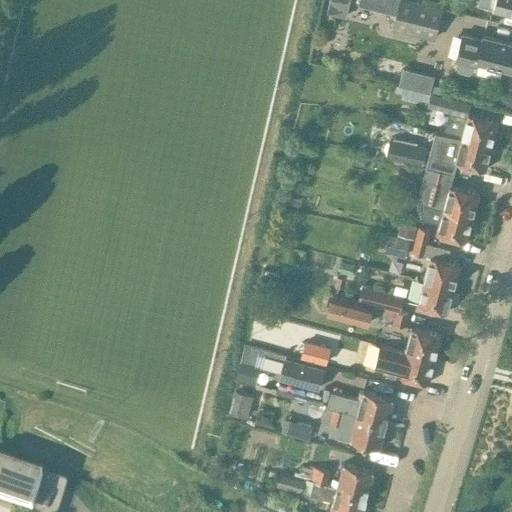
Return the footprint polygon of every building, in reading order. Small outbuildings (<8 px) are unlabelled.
[(346,16),(350,0),(329,0),(327,11),(346,16)] [(397,14),(400,0),(359,0),(359,4),(397,14)] [(400,0),(397,14),(394,28),(434,38),(442,8),(409,0),(400,0)] [(511,0),(480,0),(479,5),(511,13),(511,0)] [(511,69),(511,42),(485,36),(484,39),(463,34),(457,60),(459,60),(458,66),(460,71),(468,73),(474,70),(475,65),(477,65),(478,61),(511,69)] [(430,93),(434,76),(403,68),(398,85),(430,93)] [(493,145),(499,121),(469,113),(471,103),(432,92),(429,103),(449,108),(444,130),(462,135),(462,137),(493,145)] [(486,170),(493,145),(462,137),(455,161),(486,170)] [(421,165),(426,147),(390,138),(385,156),(421,165)] [(473,217),(479,192),(451,185),(454,173),(445,171),(448,160),(437,157),(434,168),(426,166),(416,202),(424,204),(443,209),(473,217)] [(466,241),(473,217),(443,209),(424,204),(420,218),(440,223),(437,233),(466,241)] [(419,227),(416,239),(428,242),(430,230),(419,227)] [(425,255),(428,242),(416,239),(413,252),(425,255)] [(432,255),(425,279),(454,287),(461,263),(432,255)] [(448,311),(454,287),(425,279),(419,303),(448,311)] [(403,295),(363,285),(360,299),(400,310),(403,295)] [(367,324),(372,305),(333,295),(328,314),(367,324)] [(436,358),(442,335),(412,327),(405,350),(436,358)] [(436,358),(405,350),(380,344),(374,367),(399,374),(429,382),(436,358)] [(285,358),(280,378),(319,388),(324,369),(285,358)] [(386,423),(393,398),(365,390),(362,399),(332,390),(328,405),(346,411),(357,415),(386,423)] [(342,424),(346,411),(328,405),(327,405),(323,419),(342,424)] [(274,412),(259,407),(255,423),(270,427),(274,412)] [(379,448),(386,423),(357,415),(350,439),(379,448)] [(312,426),(299,422),(295,435),(309,439),(312,426)] [(0,505),(18,511),(34,511),(35,507),(44,482),(45,479),(0,463),(0,505)] [(367,494),(373,470),(344,463),(337,486),(367,494)] [(309,464),(306,478),(327,483),(330,470),(309,464)] [(332,511),(361,511),(367,494),(337,486),(327,483),(306,478),(302,492),(334,500),(331,511),(332,511)] [(49,511),(59,511),(66,491),(67,490),(44,482),(35,507),(49,511)]
